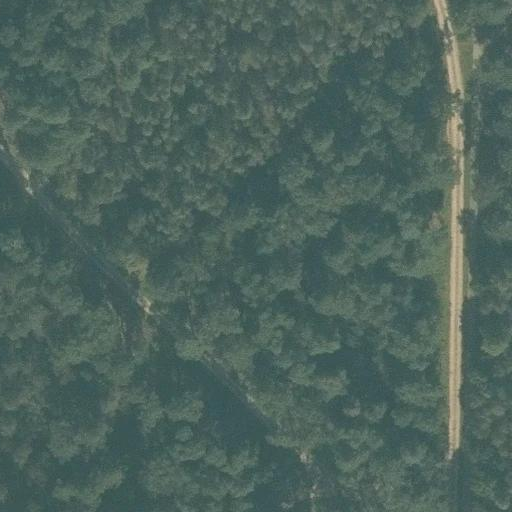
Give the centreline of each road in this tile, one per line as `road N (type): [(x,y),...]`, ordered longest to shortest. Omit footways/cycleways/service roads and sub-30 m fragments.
road 1 (track): [(450,0),(454,511)]
road 2 (track): [(317,459),(132,286),(0,146)]
